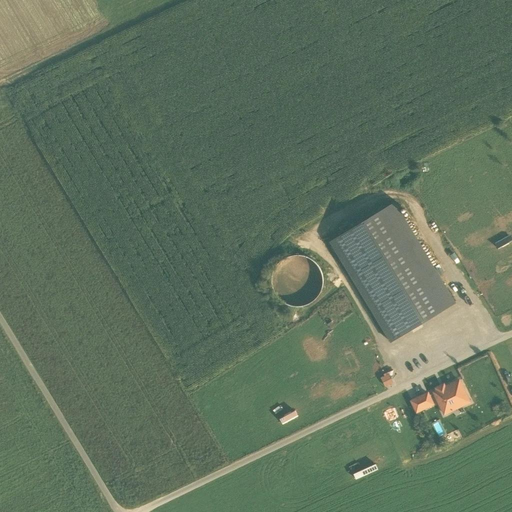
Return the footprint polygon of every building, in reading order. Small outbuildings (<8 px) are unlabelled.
[(394,203),(330,242),(391,342),(455,303),(394,203)] [(271,277),(272,287),(276,296),(284,303),(294,306),(304,306),(313,301),(320,294),(323,284),(322,274),(318,265),(310,258),(300,255),(290,255),(281,260),(274,268),(271,277)] [(331,336),(334,342),(350,335),(347,329),(331,336)] [(377,375),(382,386),(398,378),(393,367),(377,375)] [(459,380),(434,392),(444,414),(452,410),(450,407),(460,402),(462,405),(470,402),(459,380)] [(428,393),(411,401),(417,412),(433,404),(428,393)] [(450,407),(452,410),(462,405),(460,402),(450,407)]
